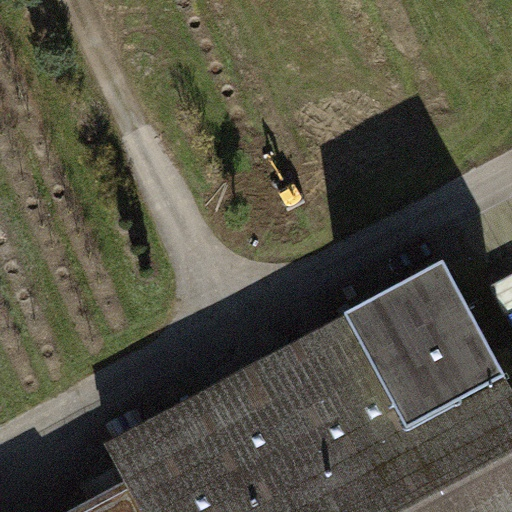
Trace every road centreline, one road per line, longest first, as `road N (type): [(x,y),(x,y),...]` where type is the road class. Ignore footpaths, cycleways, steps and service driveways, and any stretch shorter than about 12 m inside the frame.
road 1 (track): [(511,171),(0,446)]
road 2 (track): [(76,0),(229,323)]
